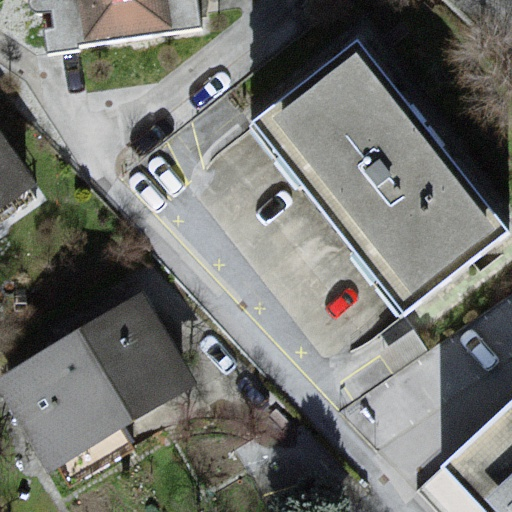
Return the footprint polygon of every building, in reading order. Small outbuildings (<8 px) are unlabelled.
[(211,0),(96,0),(102,47),(217,38),(211,0)] [(254,135),(409,316),(501,245),(351,53),(254,135)] [(0,132),(0,221),(44,192),(0,132)] [(148,301),(0,383),(0,395),(49,474),(203,395),(148,301)] [(511,511),(511,404),(417,496),(435,511),(511,511)]
